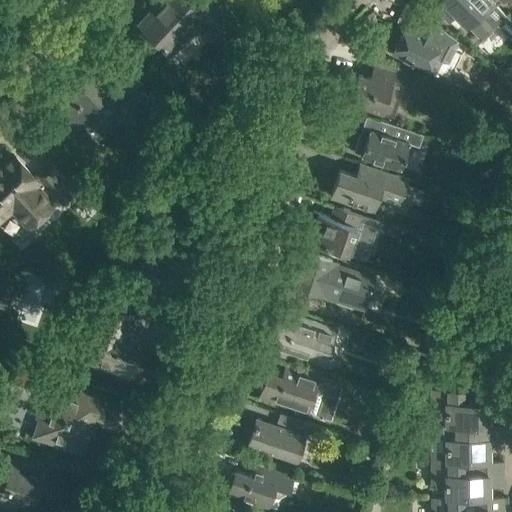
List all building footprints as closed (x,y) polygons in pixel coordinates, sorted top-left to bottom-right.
[(140,23),(161,43),(159,44),(164,49),(166,48),(170,52),(196,25),(215,43),(237,21),(215,0),(167,0),(157,12),(153,8),(140,23)] [(439,0),(433,7),(448,22),(455,14),(465,24),(467,23),(481,38),(505,14),(498,7),(490,0),(439,0)] [(454,68),(466,45),(424,14),(415,30),(406,25),(392,52),(427,70),(427,69),(438,75),(437,75),(439,76),(441,77),(443,77),(445,77),(448,76),(449,75),(451,74),(452,72),(453,70),(454,68)] [(349,101),(368,107),(395,116),(407,78),(374,66),(370,78),(358,74),(349,101)] [(57,105),(77,127),(92,113),(106,128),(140,96),(122,77),(106,93),(89,75),(57,105)] [(424,134),(373,117),(367,135),(360,133),(354,151),(361,153),(360,155),(402,169),(410,143),(420,147),(424,134)] [(75,189),(50,163),(38,174),(40,175),(36,179),(13,155),(0,167),(0,219),(16,204),(33,222),(53,204),(50,202),(57,195),(63,201),(75,189)] [(339,169),(330,195),(349,202),(374,210),(379,196),(400,204),(408,179),(378,169),(366,165),(362,177),(355,174),(339,169)] [(313,210),(309,222),(314,224),(309,239),(328,245),(347,251),(359,255),(368,230),(372,217),(358,212),(341,207),(337,218),(330,216),(313,210)] [(300,249),(288,285),(325,297),(326,294),(337,297),(336,298),(365,308),(370,291),(375,278),(332,263),(333,259),(319,255),(300,249)] [(130,374),(142,337),(129,333),(131,327),(126,325),(128,318),(134,320),(138,306),(147,308),(158,275),(133,267),(128,281),(117,277),(104,286),(100,299),(92,322),(80,359),(130,374)] [(25,275),(18,321),(38,324),(42,301),(53,303),(56,280),(25,275)] [(304,318),(300,329),(276,321),(275,324),(273,323),(269,335),(271,336),(268,345),(266,349),(267,349),(269,346),(307,359),(312,345),(326,350),(333,328),(304,318)] [(315,414),(332,420),(344,384),(342,383),(286,364),(282,376),(268,371),(267,373),(265,373),(260,385),(263,386),(258,399),(259,399),(260,396),(315,414)] [(33,436),(64,446),(83,452),(93,421),(112,427),(119,404),(80,391),(79,396),(50,387),(33,436)] [(431,425),(503,425),(503,424),(487,424),(487,413),(503,413),(503,388),(474,388),(474,390),(475,390),(475,400),(463,400),(463,388),(431,388),(431,414),(447,414),(447,424),(431,424),(431,425)] [(380,396),(377,403),(385,406),(378,425),(390,429),(399,402),(380,396)] [(314,424),(284,414),(280,425),(257,418),(247,446),(248,446),(248,445),(295,460),(304,434),(311,436),(314,424)] [(503,460),(487,460),(487,450),(503,449),(503,425),(431,425),(431,436),(442,436),(442,449),(430,449),(430,460),(431,460),(431,461),(503,461),(503,460)] [(0,488),(4,490),(0,500),(0,505),(19,511),(30,511),(37,492),(50,497),(70,503),(78,480),(58,474),(44,469),(40,480),(17,472),(20,461),(0,454),(0,488)] [(228,494),(268,508),(273,494),(279,496),(288,491),(293,476),(264,466),(265,462),(254,458),(248,474),(235,469),(234,472),(232,471),(228,484),(230,484),(226,498),(228,494)] [(431,461),(431,488),(447,488),(447,496),(431,496),(431,497),(503,497),(503,496),(487,496),(487,486),(503,485),(503,461),(431,461)] [(503,511),(503,497),(431,497),(430,511),(503,511)]
